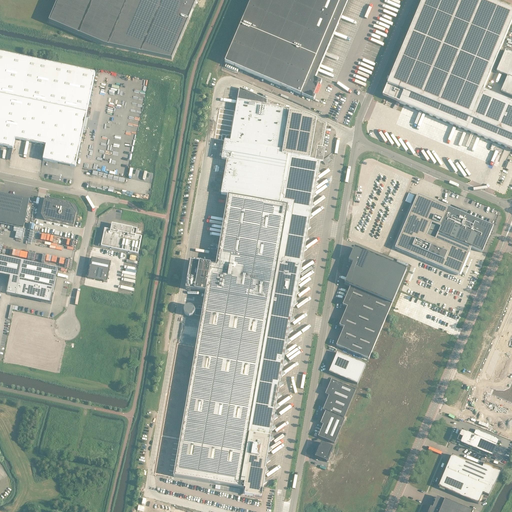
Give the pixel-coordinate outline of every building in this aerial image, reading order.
[(58,0),(49,22),(104,45),(140,53),(172,59),(196,0),(58,0)] [(315,78),(348,0),(250,0),(225,62),(300,94),(301,93),(302,94),(301,95),(314,100),(315,96),(314,95),(318,84),(320,85),(322,81),(315,78)] [(385,90),(383,95),(396,101),(397,100),(400,101),(399,102),(404,104),(505,147),(511,149),(511,103),(483,91),(511,20),(511,10),(487,0),(422,0),(385,90)] [(511,52),(505,50),(496,71),(507,76),(501,92),(511,96),(511,52)] [(0,53),(0,145),(13,148),(15,138),(46,145),(43,160),(75,167),(95,73),(0,53)] [(316,174),(317,168),(319,167),(320,162),(320,161),(322,148),(326,123),(306,114),(289,112),(290,109),(266,105),(267,100),(239,88),(230,141),(225,140),(221,159),(227,160),(223,182),(221,194),(228,195),(227,203),(216,266),(191,261),(186,289),(205,292),(203,306),(203,307),(198,306),(198,309),(196,308),(195,315),(201,316),(201,320),(174,477),(246,489),(245,494),(254,496),(255,491),(261,492),(262,486),(262,484),(264,473),(266,462),(268,451),(270,440),(272,429),(274,418),(275,407),(277,396),(279,385),(281,375),(283,364),(285,353),(287,342),(289,331),(291,320),(293,303),(295,293),(297,282),(299,271),(301,260),(303,249),(305,238),(307,228),(308,217),(310,206),(312,195),(313,190),(314,184),(315,179),(316,174)] [(29,199),(0,193),(0,213),(25,219),(29,199)] [(409,193),(405,201),(411,204),(414,195),(409,193)] [(417,194),(394,248),(458,275),(460,276),(470,254),(469,254),(470,251),(471,248),(482,252),(490,233),(492,234),(493,231),(492,230),(493,226),(449,207),(439,203),(438,203),(436,202),(435,201),(432,200),(431,200),(429,199),(428,198),(425,197),(424,197),(421,196),(420,195),(418,194),(417,194)] [(45,198),(41,215),(44,220),(74,226),(76,213),(70,203),(45,198)] [(105,228),(101,246),(138,254),(142,236),(136,235),(137,229),(114,224),(113,230),(105,228)] [(406,269),(367,253),(354,247),(350,256),(348,261),(353,263),(345,281),(344,284),(350,286),(392,304),(393,301),(406,269)] [(58,268),(0,255),(0,274),(10,277),(7,293),(50,303),(58,268)] [(90,266),(87,278),(103,281),(107,282),(108,278),(108,275),(109,270),(110,269),(109,269),(110,264),(111,264),(111,262),(110,262),(109,261),(91,258),(91,260),(90,266)] [(336,345),(368,359),(392,304),(350,286),(343,305),(347,307),(339,325),(344,327),(336,345)] [(27,335),(11,332),(5,359),(21,363),(27,335)] [(43,338),(27,335),(21,363),(37,366),(43,338)] [(62,343),(43,338),(37,366),(56,370),(62,343)] [(337,352),(329,372),(357,384),(366,364),(337,352)] [(331,379),(325,394),(329,396),(323,410),(325,411),(343,419),(344,419),(356,390),(331,379)] [(318,436),(334,443),(343,422),(344,419),(343,419),(325,411),(324,414),(320,423),(323,425),(318,436)] [(499,439),(476,429),(473,434),(461,429),(457,441),(492,456),(499,439)] [(333,447),(321,442),(321,443),(318,449),(315,457),(327,462),(333,447)] [(453,455),(439,487),(444,489),(447,491),(478,504),(483,493),(489,495),(502,469),(496,467),(486,462),(483,468),(482,467),(463,459),(458,457),(457,457),(453,455)] [(439,497),(437,496),(432,508),(430,507),(428,511),(427,511),(426,511),(472,511),(473,511),(439,497)]
